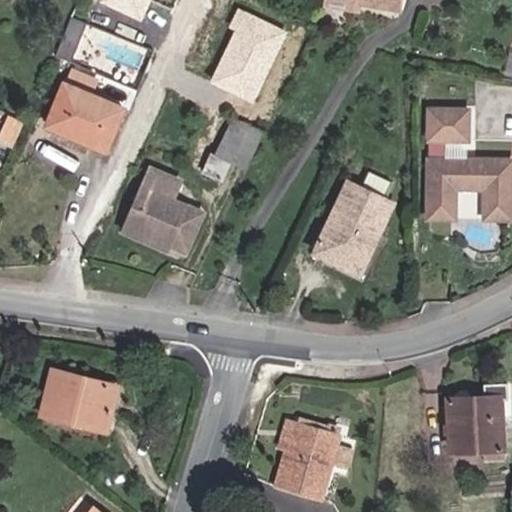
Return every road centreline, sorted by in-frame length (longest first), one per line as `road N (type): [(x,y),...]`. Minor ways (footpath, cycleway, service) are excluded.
road 1 (unknown): [(101,316),(209,0)]
road 2 (residential): [(511,304),(436,339),(387,349),(237,333)]
road 3 (residential): [(237,333),(0,299)]
road 4 (residential): [(237,333),(188,511)]
